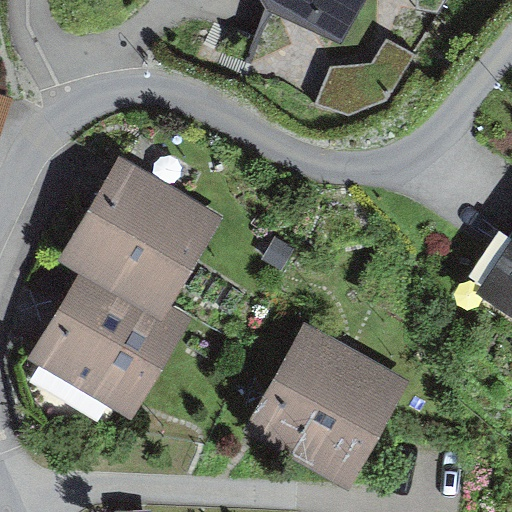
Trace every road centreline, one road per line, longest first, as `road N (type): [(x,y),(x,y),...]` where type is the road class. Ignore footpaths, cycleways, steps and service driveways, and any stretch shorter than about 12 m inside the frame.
road 1 (residential): [(0,209),(22,164),(55,125),(127,92),(183,98),(327,168),(394,165),(433,139),(511,46)]
road 2 (residential): [(0,493),(309,499),(391,511)]
